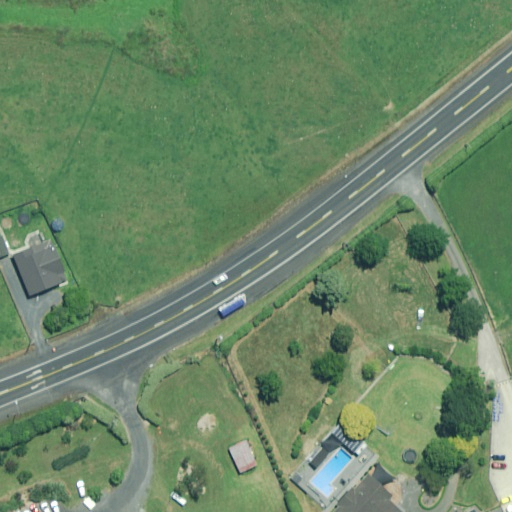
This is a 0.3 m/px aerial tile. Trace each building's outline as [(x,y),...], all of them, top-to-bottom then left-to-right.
[(2,235),(0,235),(0,257),(10,254),(2,235)] [(40,292),(43,299),(53,295),(50,288),(61,284),(44,242),(29,249),(12,255),(29,296),(40,292)] [(399,432),(379,455),(385,461),(406,438),(399,432)] [(253,459),(257,457),(252,446),(248,448),(245,442),(228,449),(239,474),(256,467),(253,459)] [(328,456),(320,448),(307,462),(315,470),(328,456)] [(398,511),(387,502),(390,499),(365,475),(337,505),(339,507),(334,511),(398,511)]
